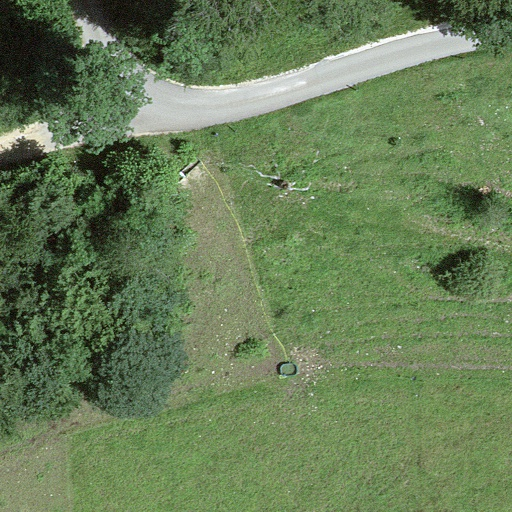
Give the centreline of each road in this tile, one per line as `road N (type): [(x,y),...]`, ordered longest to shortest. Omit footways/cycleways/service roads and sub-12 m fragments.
road 1 (unclassified): [(511,32),(398,49),(231,101),(137,106)]
road 2 (track): [(137,106),(0,151)]
